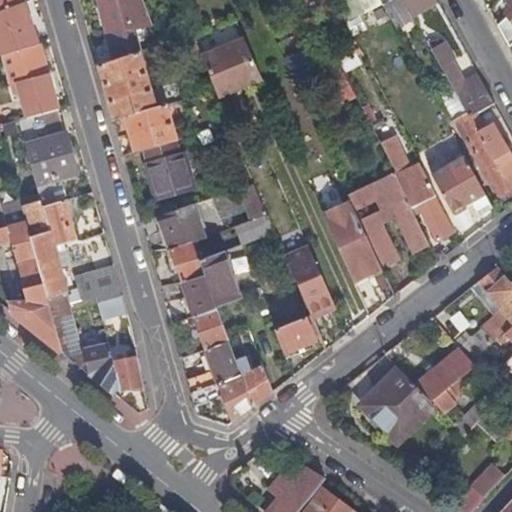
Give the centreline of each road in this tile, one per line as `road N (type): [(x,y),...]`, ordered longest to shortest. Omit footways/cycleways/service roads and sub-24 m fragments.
road 1 (unclassified): [(55,0),(177,424)]
road 2 (residential): [(277,411),(511,222)]
road 3 (residential): [(417,511),(277,411)]
